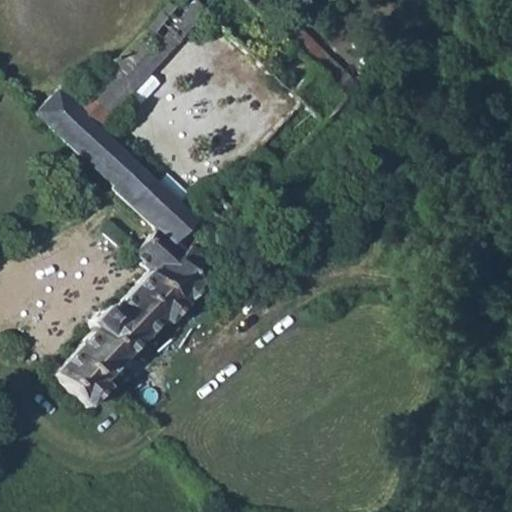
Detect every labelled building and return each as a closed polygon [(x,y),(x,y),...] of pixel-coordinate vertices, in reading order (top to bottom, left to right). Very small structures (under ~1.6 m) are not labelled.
[(184,0),(168,0),(102,74),(126,96),(199,13),(184,0)] [(241,0),(184,0),(199,13),(296,103),(254,147),(279,168),(346,97),(241,0)] [(75,104),(72,109),(95,130),(126,96),(102,74),(75,104)] [(58,86),(33,114),(109,187),(107,189),(114,194),(137,169),(95,130),(72,109),(75,104),(58,86)] [(254,147),(221,183),(245,205),(279,168),(254,147)] [(137,169),(114,194),(125,204),(148,180),(137,169)] [(148,180),(125,204),(152,231),(188,263),(196,256),(212,240),(188,217),(148,180)] [(221,183),(188,217),(212,240),(245,205),(221,183)] [(188,263),(152,231),(130,255),(145,271),(105,313),(99,308),(84,323),(90,330),(49,373),(85,408),(103,388),(99,383),(158,319),(164,324),(203,282),(213,272),(196,256),(188,263)]
